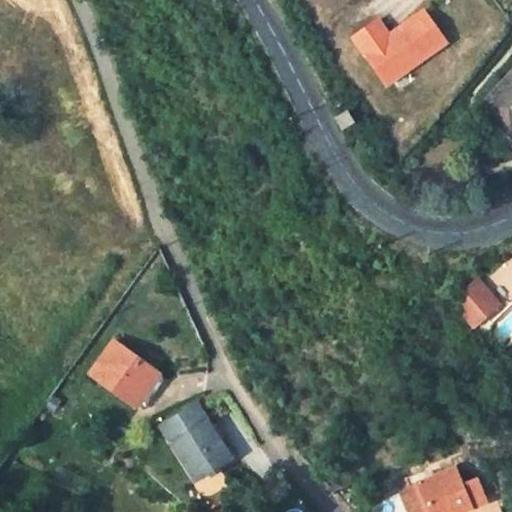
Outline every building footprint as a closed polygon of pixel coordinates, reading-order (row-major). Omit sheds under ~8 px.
[(379,18),(355,34),(388,81),(447,41),(425,9),(390,33),(379,18)] [(511,83),(486,111),(511,133),(511,83)] [(340,123),(347,133),(355,129),(347,117),(340,123)] [(476,279),(463,290),(463,294),(460,304),(456,309),(483,288),(476,279)] [(497,304),(483,288),(456,309),(470,326),(497,304)] [(115,347),(93,378),(139,410),(161,379),(115,347)] [(199,412),(162,432),(183,470),(220,450),(199,412)] [(500,511),(504,510),(502,508),(495,498),(487,503),(473,481),(460,490),(449,475),(408,503),(412,511),(500,511)] [(403,511),(412,511),(408,503),(401,508),(403,511)]
